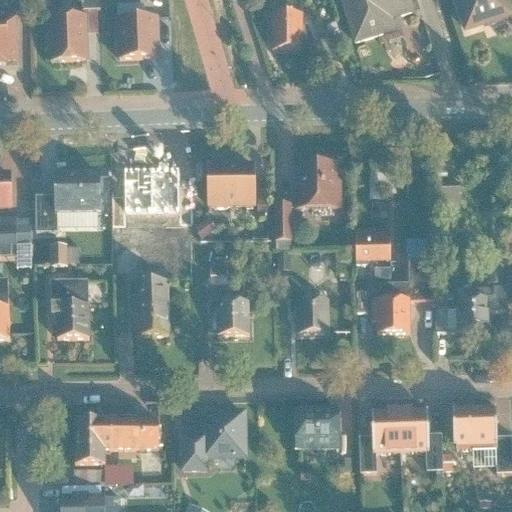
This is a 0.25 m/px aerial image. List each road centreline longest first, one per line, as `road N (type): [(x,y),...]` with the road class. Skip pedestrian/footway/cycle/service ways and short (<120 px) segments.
road 1 (residential): [(511,388),(25,395)]
road 2 (residential): [(231,118),(511,112)]
road 3 (residential): [(0,127),(231,118)]
road 4 (residential): [(231,118),(198,0)]
